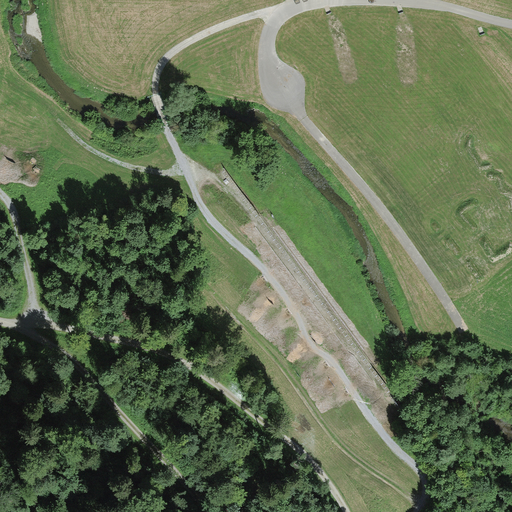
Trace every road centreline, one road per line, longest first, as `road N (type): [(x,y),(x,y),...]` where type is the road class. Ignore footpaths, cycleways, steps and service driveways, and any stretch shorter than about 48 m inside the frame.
road 1 (track): [(323,0),(239,19),(180,46),(162,64),(155,95),(211,219),(250,257),(422,485),(405,491),(344,449),(227,308)]
road 2 (track): [(350,511),(342,491),(311,460),(182,356),(48,323),(23,328)]
road 3 (track): [(289,7),(267,37),(272,78),(399,233),(463,327)]
road 4 (track): [(23,328),(77,362),(207,511)]
road 5 (track): [(31,321),(28,270),(0,190)]
